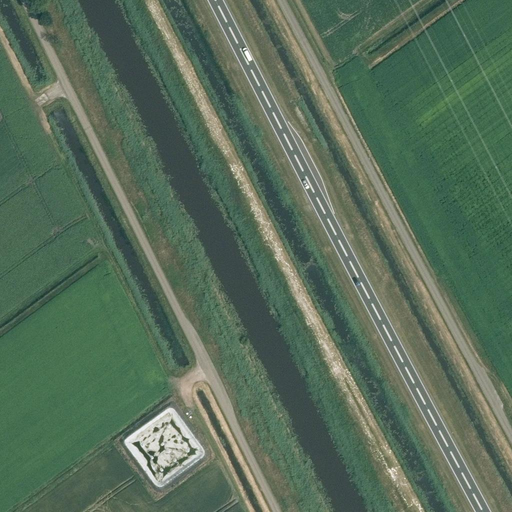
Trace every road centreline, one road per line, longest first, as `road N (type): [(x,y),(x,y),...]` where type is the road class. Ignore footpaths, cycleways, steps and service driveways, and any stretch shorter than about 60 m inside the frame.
road 1 (trunk): [(488,511),(221,0)]
road 2 (unclassified): [(277,511),(25,0)]
road 3 (unclassified): [(511,437),(280,0)]
